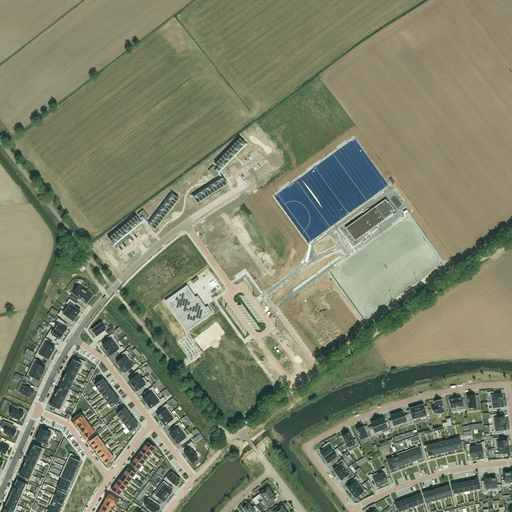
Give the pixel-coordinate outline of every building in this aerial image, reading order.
[(235,144),(240,149),(245,144),(240,139),(235,144)] [(235,144),(230,149),(235,154),(240,149),(235,144)] [(231,159),(235,154),(230,149),(225,154),(231,159)] [(226,164),(231,159),(225,154),(220,159),(226,164)] [(223,167),(218,161),(215,164),(221,170),(223,167)] [(218,174),(215,171),(217,169),(213,166),(208,171),(215,177),(218,174)] [(215,192),(221,188),(217,181),(211,185),(215,192)] [(215,192),(211,185),(205,189),(209,196),(215,192)] [(209,196),(205,189),(199,193),(203,200),(209,196)] [(203,200),(199,193),(193,197),(197,203),(203,200)] [(173,194),(168,200),(174,205),(179,199),(173,194)] [(164,205),(170,210),(174,205),(168,200),(164,205)] [(381,202),(349,226),(358,239),(391,215),(393,214),(391,211),(394,209),(389,202),(387,203),(385,200),(381,202)] [(164,205),(160,211),(166,216),(170,210),(164,205)] [(141,218),(143,216),(146,220),(149,217),(143,210),(138,215),(141,218)] [(161,221),(166,216),(160,211),(155,216),(161,221)] [(136,216),(130,221),(135,227),(141,222),(136,216)] [(130,231),(135,227),(130,221),(125,225),(130,231)] [(130,231),(125,225),(119,229),(124,236),(130,231)] [(119,229),(114,234),(119,240),(124,236),(119,229)] [(165,301),(174,313),(187,331),(212,312),(212,311),(208,306),(206,307),(198,296),(196,297),(187,285),(165,301)] [(80,287),(75,294),(76,295),(81,299),(80,300),(83,302),(84,301),(87,303),(92,296),(89,294),(87,292),(86,292),(81,288),(80,287)] [(68,305),(66,308),(77,316),(80,311),(74,307),(76,303),(70,299),(66,303),(68,305)] [(73,321),(77,316),(66,308),(63,312),(61,310),(58,315),(64,319),(66,316),(73,321)] [(58,318),(52,327),(64,334),(64,333),(65,334),(67,331),(66,330),(67,329),(66,328),(62,326),(64,323),(58,318)] [(101,323),(92,330),(97,337),(105,330),(108,334),(114,330),(111,327),(109,328),(107,325),(104,327),(101,323)] [(52,327),(47,336),(54,341),(56,338),(60,340),(61,339),(62,339),(64,336),(63,336),(64,334),(52,327)] [(106,351),(117,343),(113,338),(115,337),(112,334),(107,338),(109,340),(102,345),(106,351)] [(45,338),(40,347),(52,354),(52,353),(53,353),(55,349),(54,349),(55,348),(50,345),(52,342),(45,338)] [(117,343),(106,351),(108,353),(110,356),(117,351),(119,353),(124,349),(122,347),(121,348),(117,343)] [(40,347),(35,356),(42,360),(44,357),(48,359),(49,358),(50,359),(52,355),(51,354),(52,354),(40,347)] [(120,367),(121,368),(131,360),(127,355),(129,353),(127,351),(122,355),(123,357),(117,362),(118,365),(120,368),(120,367)] [(30,368),(42,374),(44,371),(45,368),(39,365),(41,362),(35,359),(30,368)] [(73,359),(70,365),(82,370),(86,362),(80,359),(79,362),(73,359)] [(131,360),(121,368),(125,373),(131,368),(133,370),(138,366),(136,364),(134,365),(130,361),(131,360)] [(82,370),(70,365),(68,370),(78,375),(77,374),(79,369),(82,370)] [(40,377),(42,374),(30,368),(25,378),(32,381),(33,377),(39,380),(40,377)] [(133,386),(144,378),(143,378),(139,374),(141,372),(139,369),(134,373),(136,376),(129,381),(132,384),(131,384),(133,386)] [(76,380),(78,375),(68,370),(66,375),(65,375),(76,380)] [(76,380),(65,375),(63,380),(72,384),(74,380),(76,380)] [(144,378),(133,386),(135,388),(137,391),(144,386),(146,388),(151,385),(149,382),(147,383),(144,378)] [(95,380),(92,382),(95,385),(98,390),(106,383),(103,379),(97,383),(95,380)] [(60,385),(72,391),(72,390),(70,389),(72,384),(63,380),(60,385)] [(21,381),(18,387),(21,388),(19,392),(30,397),(32,394),(33,395),(34,391),(25,387),(26,383),(21,381)] [(101,394),(109,388),(106,383),(98,390),(101,394)] [(72,391),(60,385),(58,390),(69,396),(72,391)] [(149,393),(143,398),(147,404),(157,396),(153,391),(155,389),(153,387),(147,391),(149,393)] [(113,392),(109,388),(101,394),(105,398),(113,392)] [(69,396),(58,390),(55,395),(67,401),(69,396)] [(113,392),(105,398),(108,402),(116,396),(113,392)] [(488,396),(487,396),(488,402),(491,402),(503,400),(502,394),(494,395),(493,392),(487,393),(488,396)] [(55,396),(53,400),(64,406),(67,401),(55,395),(55,396)] [(475,396),(475,395),(467,396),(468,408),(474,407),(475,411),(481,410),(480,401),(475,401),(475,396)] [(116,396),(108,402),(111,407),(119,401),(116,396)] [(157,396),(147,404),(151,409),(153,407),(157,404),(159,406),(166,401),(163,397),(160,400),(157,396)] [(450,401),(449,401),(450,405),(451,405),(451,408),(452,408),(461,407),(461,411),(465,410),(464,403),(462,404),(461,398),(457,398),(454,398),(454,399),(450,400),(450,401)] [(60,414),(64,406),(53,400),(50,406),(56,408),(54,411),(60,414)] [(437,412),(438,413),(445,412),(442,400),(435,402),(436,406),(433,407),(434,413),(437,412)] [(503,401),(502,400),(503,400),(491,402),(492,408),(490,408),(490,411),(496,411),(495,408),(503,407),(503,405),(504,405),(503,401)] [(160,413),(157,415),(161,421),(171,413),(167,408),(169,406),(167,404),(162,408),(164,410),(160,413)] [(17,419),(20,420),(21,417),(22,418),(24,414),(17,411),(18,407),(13,405),(11,408),(13,409),(10,416),(14,418),(14,419),(16,420),(17,419)] [(423,405),(416,407),(420,419),(421,421),(427,419),(430,418),(428,410),(425,411),(424,407),(423,405)] [(414,423),(413,420),(420,419),(416,407),(410,409),(411,414),(408,415),(408,416),(411,423),(411,424),(414,423)] [(120,419),(128,412),(125,408),(117,414),(120,419)] [(398,413),(397,414),(401,425),(406,423),(407,424),(411,423),(408,416),(405,417),(403,412),(402,412),(402,411),(397,412),(398,413)] [(123,423),(131,417),(128,412),(120,419),(123,423)] [(81,413),(72,420),(76,424),(85,417),(81,413)] [(171,413),(161,421),(165,426),(168,424),(172,421),(174,423),(179,419),(177,417),(175,418),(171,413)] [(395,427),(401,425),(397,414),(396,414),(395,413),(391,415),(390,416),(392,421),(389,422),(392,429),(395,428),(395,427)] [(493,425),(506,423),(505,423),(504,417),(497,418),(496,414),(490,415),(491,419),(492,418),(493,425)] [(193,424),(188,418),(186,415),(183,418),(185,420),(190,426),(193,424)] [(85,417),(76,424),(76,425),(76,424),(79,429),(87,423),(84,418),(85,418),(85,417)] [(131,417),(123,423),(127,427),(135,421),(131,417)] [(380,419),(380,418),(377,420),(382,433),(391,429),(388,422),(385,423),(383,418),(380,419)] [(374,422),(371,423),(373,428),(370,429),(373,436),(382,433),(377,420),(373,421),(374,422)] [(5,429),(4,433),(14,437),(16,431),(11,429),(13,425),(3,421),(1,427),(5,429)] [(135,421),(127,427),(130,432),(138,426),(135,421)] [(172,432),(170,434),(172,437),(173,439),(184,431),(180,426),(182,425),(180,422),(174,426),(176,429),(172,432)] [(87,423),(79,429),(83,433),(92,426),(91,427),(87,423)] [(493,425),(494,431),(492,431),(493,434),(499,434),(498,431),(506,430),(506,423),(493,425)] [(92,426),(83,433),(86,438),(95,431),(92,426)] [(360,439),(367,437),(368,438),(371,436),(369,430),(366,432),(363,426),(360,428),(360,427),(356,428),(357,429),(356,429),(360,439)] [(39,434),(51,440),(55,431),(49,428),(47,431),(41,429),(39,434)] [(184,431),(173,439),(175,441),(177,444),(180,442),(184,439),(186,442),(193,436),(191,433),(188,436),(184,431)] [(353,441),(349,432),(342,436),(348,447),(352,445),(353,447),(358,445),(356,439),(353,441)] [(51,440),(39,434),(36,440),(43,443),(41,446),(47,448),(49,445),(46,444),(49,439),(51,440)] [(89,442),(93,446),(101,440),(97,436),(89,442)] [(460,438),(454,439),(457,449),(462,448),(460,438)] [(499,438),(493,439),(494,442),(495,442),(496,448),(508,446),(507,440),(500,441),(499,438)] [(0,451),(6,454),(9,447),(0,443),(2,440),(0,439),(0,451)] [(104,445),(101,440),(93,446),(96,451),(104,445)] [(148,442),(145,447),(152,452),(155,448),(148,442)] [(192,442),(184,448),(187,451),(185,452),(184,453),(187,457),(189,459),(192,463),(198,458),(191,448),(195,445),(192,442)] [(324,458),(335,450),(329,442),(323,446),(325,449),(320,452),(321,453),(320,454),(323,457),(324,457),(324,458)] [(481,444),(475,444),(477,457),(483,456),(482,448),(485,448),(484,442),(481,442),(481,444)] [(33,444),(31,450),(42,455),(45,449),(33,444)] [(470,444),(466,444),(467,450),(470,450),(471,458),(477,457),(475,444),(475,446),(470,446),(470,444)] [(99,455),(107,449),(104,445),(96,451),(99,455)] [(432,445),(426,446),(429,456),(434,454),(432,445)] [(419,446),(413,448),(417,459),(423,458),(419,446)] [(499,454),(495,454),(496,458),(502,457),(501,454),(509,453),(508,446),(496,448),(498,448),(499,454)] [(145,447),(141,451),(148,457),(152,452),(145,447)] [(413,448),(408,450),(412,461),(417,459),(413,448)] [(107,449),(99,455),(103,459),(111,453),(107,449)] [(31,450),(29,455),(40,460),(42,455),(31,450)] [(341,458),(335,450),(324,458),(325,459),(324,459),(327,463),(328,462),(328,463),(333,460),(335,463),(341,458)] [(407,463),(412,461),(408,450),(403,452),(407,463)] [(141,451),(138,456),(145,461),(148,457),(141,451)] [(397,454),(401,465),(407,463),(403,452),(397,454)] [(70,453),(67,462),(78,467),(80,461),(75,459),(76,456),(70,453)] [(106,464),(114,458),(111,453),(103,459),(106,464)] [(392,456),(396,467),(401,465),(397,454),(392,456)] [(26,460),(37,465),(39,460),(40,460),(29,455),(26,460)] [(138,456),(135,460),(142,465),(145,461),(138,456)] [(387,459),(390,469),(396,467),(392,456),(392,457),(387,459)] [(338,467),(334,470),(334,471),(334,472),(336,475),(337,474),(337,475),(348,467),(342,459),(336,464),(338,467)] [(26,460),(24,465),(34,470),(37,465),(26,460)] [(135,460),(131,464),(138,470),(142,465),(135,460)] [(67,462),(64,467),(76,472),(78,467),(67,462)] [(24,466),(22,471),(33,476),(33,475),(32,475),(34,470),(24,465),(24,466)] [(64,467),(62,472),(74,477),(76,472),(64,467)] [(337,475),(338,476),(338,477),(340,480),(341,480),(341,481),(346,477),(348,480),(354,475),(348,467),(337,475)] [(128,468),(125,472),(132,478),(136,473),(128,468)] [(377,473),(382,484),(388,482),(384,475),(387,474),(385,468),(382,469),(383,472),(378,474),(377,473)] [(22,471),(19,476),(31,481),(33,476),(22,471)] [(170,471),(164,479),(170,484),(171,482),(176,486),(179,482),(178,482),(180,480),(170,471)] [(62,472),(60,477),(72,482),(74,477),(62,472)] [(125,472),(122,477),(129,482),(132,478),(125,472)] [(502,480),(502,486),(505,486),(505,485),(511,485),(510,472),(504,472),(505,480),(502,480)] [(371,474),(369,476),(371,481),(374,480),(377,487),(382,484),(377,473),(372,475),(371,474)] [(352,484),(347,487),(348,489),(350,493),(361,485),(357,480),(358,479),(356,476),(349,481),(352,484)] [(60,477),(62,478),(60,482),(69,487),(72,482),(60,477)] [(122,477),(118,481),(126,486),(129,482),(122,477)] [(491,478),(490,478),(492,491),(497,490),(497,491),(501,491),(500,485),(497,485),(496,477),(495,477),(491,477),(491,478)] [(485,486),(482,487),(483,493),(486,492),(486,491),(492,491),(490,478),(484,479),(484,481),(485,486)] [(18,480),(15,485),(26,490),(28,485),(18,480)] [(118,481),(115,485),(122,491),(126,486),(118,481)] [(164,481),(158,488),(168,496),(169,496),(172,493),(171,492),(172,491),(168,488),(170,485),(164,481)] [(60,482),(58,488),(67,492),(69,487),(60,482)] [(149,482),(142,490),(145,493),(152,484),(149,482)] [(15,485),(13,491),(23,495),(26,490),(15,485)] [(115,485),(112,490),(119,495),(122,491),(115,485)] [(355,498),(359,495),(362,498),(368,493),(365,490),(361,485),(350,493),(353,497),(354,496),(355,498)] [(449,486),(444,487),(447,497),(452,495),(449,486)] [(444,487),(439,489),(441,498),(447,497),(444,487)] [(158,488),(152,496),(158,501),(160,498),(164,502),(165,501),(166,501),(168,498),(168,497),(168,496),(158,488)] [(264,499),(272,493),(268,488),(260,494),(258,496),(260,498),(262,497),(264,499)] [(53,494),(53,495),(65,500),(67,494),(58,490),(55,495),(53,494)] [(433,490),(428,492),(431,501),(436,500),(433,490)] [(13,491),(11,496),(20,500),(22,495),(23,495),(13,491)] [(428,492),(423,493),(426,503),(431,501),(428,492)] [(272,493),(264,499),(268,504),(266,505),(269,508),(274,504),(273,502),(273,501),(276,498),(272,493)] [(421,494),(415,496),(419,504),(424,502),(421,494)] [(53,495),(51,500),(63,505),(65,500),(53,495)] [(109,495),(106,500),(116,505),(119,500),(109,495)] [(11,496),(8,501),(19,506),(19,505),(18,505),(20,500),(11,496)] [(415,496),(410,498),(413,506),(419,504),(415,496)] [(157,511),(160,508),(154,504),(156,502),(149,497),(147,501),(148,502),(145,506),(145,507),(148,509),(147,509),(147,510),(150,511),(152,511),(155,511),(156,511),(157,511)] [(410,498),(405,500),(408,508),(413,506),(410,498)] [(51,500),(49,505),(60,510),(63,505),(51,500)] [(106,500),(104,505),(112,510),(115,505),(116,506),(116,505),(106,500)] [(405,500),(400,502),(403,510),(408,508),(405,500)] [(8,501),(6,506),(17,511),(19,506),(8,501)] [(400,502),(395,504),(398,511),(403,510),(400,502)]
